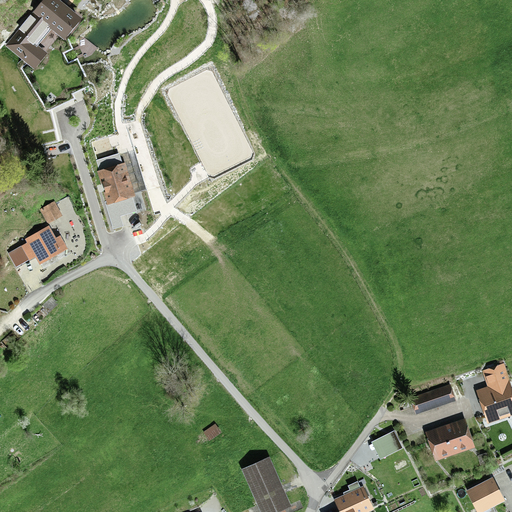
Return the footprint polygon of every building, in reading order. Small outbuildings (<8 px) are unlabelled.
[(82,17),(60,0),(41,0),(4,46),(34,70),(48,53),(38,45),(51,29),(64,39),(82,17)] [(118,162),(98,168),(109,202),(130,196),(126,182),(128,181),(125,171),(122,172),(118,162)] [(41,210),(49,224),(61,217),(53,203),(41,210)] [(27,241),(8,252),(17,268),(36,257),(40,263),(67,247),(52,222),(25,238),(27,241)] [(511,386),(504,362),(481,370),(486,385),(475,389),(487,423),(490,421),(491,425),(511,417),(511,386)] [(456,400),(450,383),(410,396),(416,413),(456,400)] [(465,417),(425,431),(435,460),(475,447),(465,417)] [(215,423),(203,431),(209,440),(221,431),(215,423)] [(402,447),(394,429),(371,440),(380,458),(402,447)] [(269,455),(241,467),(260,511),(274,511),(291,505),(269,455)] [(493,504),(505,498),(493,475),(466,489),(477,511),(480,511),(495,511),(497,511),(493,504)] [(365,511),(373,509),(363,485),(360,486),(343,493),(333,498),(339,511),(337,511),(365,511)]
